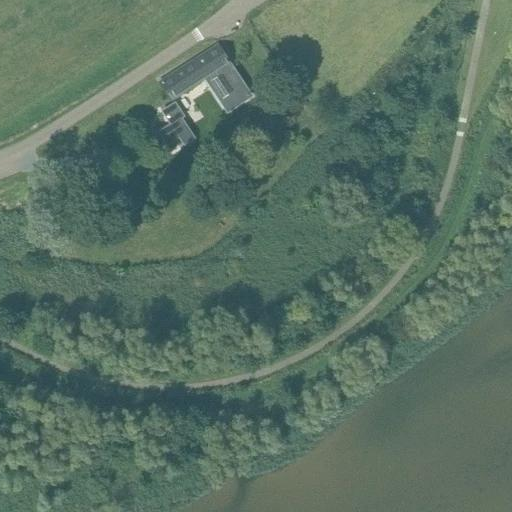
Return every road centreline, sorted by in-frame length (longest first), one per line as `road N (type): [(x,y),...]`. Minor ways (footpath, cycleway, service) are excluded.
road 1 (unknown): [(0,369),(124,415),(202,415),(278,393),(349,348),(413,291),(511,95)]
road 2 (unclassified): [(0,159),(242,0)]
